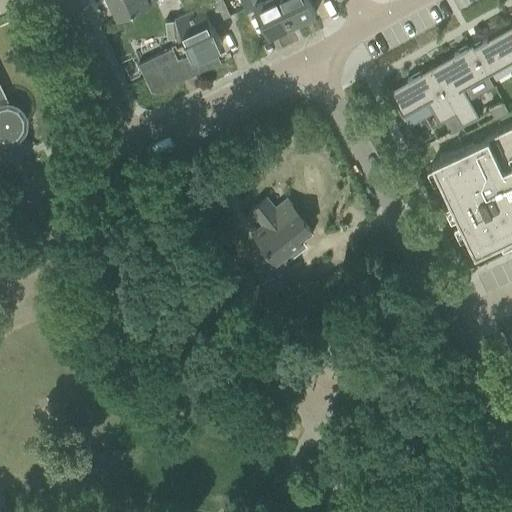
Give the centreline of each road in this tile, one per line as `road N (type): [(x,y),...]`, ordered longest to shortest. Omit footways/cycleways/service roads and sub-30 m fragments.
road 1 (unclassified): [(452,321),(310,58)]
road 2 (residential): [(132,144),(310,58)]
road 3 (residential): [(132,144),(66,0)]
road 4 (residential): [(0,209),(132,144)]
road 5 (unclassified): [(511,447),(452,321)]
